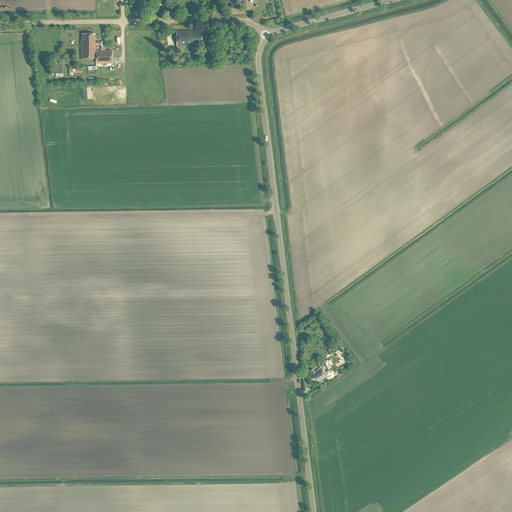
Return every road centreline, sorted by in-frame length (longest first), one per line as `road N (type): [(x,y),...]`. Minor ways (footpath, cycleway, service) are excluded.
road 1 (unclassified): [(312,511),(258,70),(267,36)]
road 2 (tertiary): [(267,36),(241,20),(0,23)]
road 3 (tertiary): [(267,36),(393,0)]
